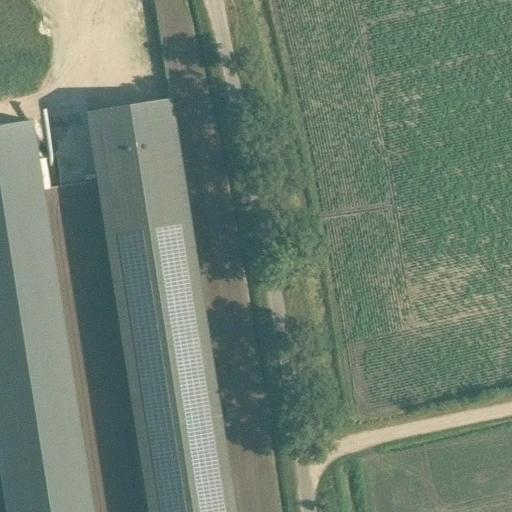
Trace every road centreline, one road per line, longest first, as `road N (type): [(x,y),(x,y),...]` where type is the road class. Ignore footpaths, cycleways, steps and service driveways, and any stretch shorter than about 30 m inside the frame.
road 1 (unclassified): [(313,511),(216,0)]
road 2 (track): [(511,412),(305,459)]
